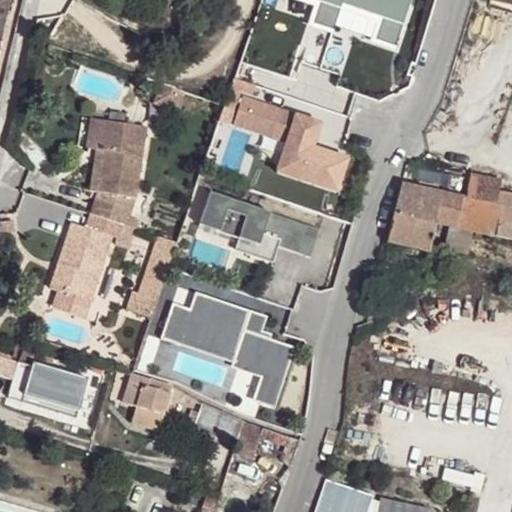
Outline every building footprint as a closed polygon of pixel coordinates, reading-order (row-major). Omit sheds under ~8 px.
[(0,0),(0,35),(9,1),(8,0),(0,0)] [(255,85),(232,77),(228,90),(250,98),(255,85)] [(168,87),(145,79),(138,97),(162,106),(168,87)] [(320,125),(243,97),(233,124),(287,142),(282,156),(305,164),(299,181),(335,194),(347,161),(312,149),(320,125)] [(84,144),(85,114),(74,114),(74,143),(84,144)] [(131,115),(85,114),(84,144),(92,144),(91,186),(87,209),(124,215),(128,187),(131,115)] [(92,144),(84,144),(82,186),(91,186),(92,144)] [(305,164),(282,156),(276,173),(299,181),(305,164)] [(503,183),(471,177),(466,200),(500,206),(502,188),(503,183)] [(443,195),(402,186),(395,213),(437,223),(443,195)] [(511,189),(502,188),(500,206),(496,235),(511,237),(511,189)] [(317,229),(208,191),(197,224),(217,231),(257,245),(261,234),(276,239),(274,245),(308,257),(317,229)] [(464,199),(443,195),(437,223),(450,226),(458,228),(464,199)] [(166,210),(183,216),(187,203),(170,197),(166,210)] [(500,206),(466,200),(464,199),(458,228),(473,231),(496,235),(500,206)] [(183,216),(166,210),(142,278),(135,297),(152,303),(160,279),(165,266),(169,254),(183,216)] [(437,223),(395,213),(387,244),(430,253),(437,223)] [(54,290),(71,292),(92,296),(96,296),(108,227),(66,219),(61,248),(66,249),(65,255),(60,254),(54,290)] [(473,231),(458,228),(450,226),(446,249),(468,253),(473,231)] [(276,239),(261,234),(257,245),(217,231),(213,242),(269,262),(274,245),(276,239)] [(128,294),(135,297),(142,278),(135,275),(128,294)] [(466,296),(511,309),(511,308),(511,289),(472,277),(466,296)] [(92,296),(71,292),(70,300),(91,304),(92,296)] [(271,318),(210,297),(201,320),(184,314),(174,342),(194,349),(196,342),(248,361),(246,368),(276,379),(297,386),(308,353),(284,345),(286,340),(266,333),(271,318)] [(0,357),(0,378),(10,381),(11,375),(13,366),(14,364),(14,362),(0,357)] [(28,369),(13,366),(11,375),(10,381),(9,384),(24,387),(22,397),(79,408),(85,374),(29,364),(28,369)] [(143,373),(129,366),(121,399),(135,405),(143,373)] [(157,429),(169,385),(143,373),(135,405),(130,421),(157,429)] [(285,419),(297,386),(276,379),(264,411),(285,419)] [(22,397),(21,405),(78,415),(79,408),(22,397)] [(193,429),(237,444),(243,418),(200,404),(193,429)] [(264,439),(268,429),(248,420),(238,453),(257,460),(264,439)] [(294,450),(297,442),(268,429),(264,439),(294,450)] [(376,497),(329,482),(318,511),(371,511),(375,501),(376,497)] [(382,504),(375,501),(371,511),(431,511),(432,511),(384,499),(382,504)]
